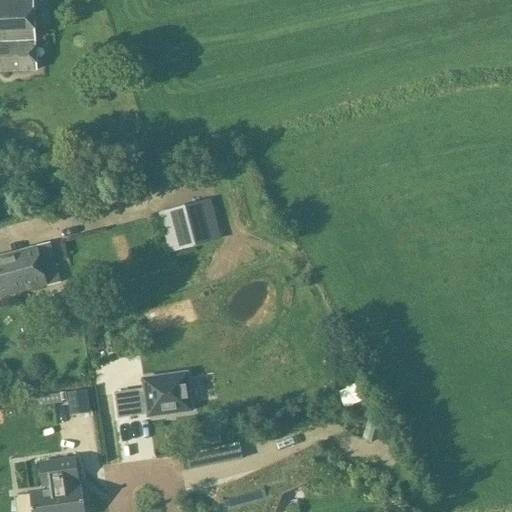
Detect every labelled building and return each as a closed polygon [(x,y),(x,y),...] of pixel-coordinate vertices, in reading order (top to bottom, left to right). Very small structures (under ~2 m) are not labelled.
[(0,0),(0,52),(1,73),(36,71),(33,0),(0,0)] [(212,201),(157,216),(166,257),(223,241),(212,201)] [(0,258),(0,299),(60,283),(49,245),(0,258)] [(306,363),(234,380),(240,405),(330,384),(326,370),(309,374),(306,363)] [(189,379),(145,385),(151,422),(194,416),(189,379)] [(68,395),(70,414),(89,411),(87,392),(68,395)] [(134,417),(130,393),(115,395),(119,420),(134,417)] [(305,450),(274,465),(276,474),(281,490),(319,480),(318,479),(306,452),(305,450)] [(84,511),(82,489),(77,490),(76,482),(79,482),(76,461),(40,465),(43,487),(50,486),(51,493),(30,496),(32,511),(84,511)] [(274,511),(276,492),(270,473),(232,484),(219,490),(217,495),(221,496),(211,511),(274,511)]
